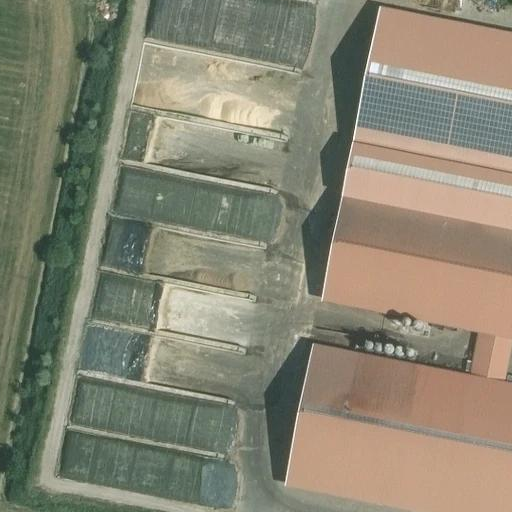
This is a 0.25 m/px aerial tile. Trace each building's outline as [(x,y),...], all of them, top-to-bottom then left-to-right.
[(162,0),(157,37),(297,58),(304,10),(290,8),(289,14),(271,11),(272,6),(263,5),(261,16),(255,15),(252,31),(245,30),(249,4),(222,0),(162,0)] [(354,150),(345,196),(511,229),(511,40),(381,14),(354,150)] [(294,177),(296,128),(254,127),(254,131),(235,131),(234,176),(294,177)] [(511,511),(511,390),(500,388),(510,337),(511,337),(511,229),(345,196),(325,300),(482,332),(472,383),(314,351),(288,485),(425,511),(511,511)] [(138,272),(132,304),(169,310),(174,279),(138,272)] [(87,372),(248,395),(254,352),(93,329),(87,372)] [(82,379),(76,421),(134,430),(140,387),(82,379)]
